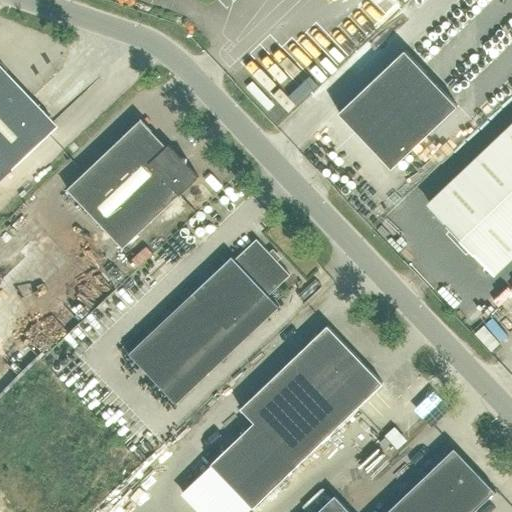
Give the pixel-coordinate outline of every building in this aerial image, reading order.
[(405,51),(339,113),(392,169),(457,106),(405,51)] [(0,67),(0,177),(55,126),(0,67)] [(141,119),(67,189),(123,248),(179,195),(180,195),(199,177),(186,164),(187,158),(181,158),(169,145),(167,147),(141,119)] [(511,135),(433,210),(489,269),(511,247),(511,135)] [(290,275),(256,239),(235,260),(232,257),(129,354),(165,392),(268,295),(290,275)] [(253,508),(383,383),(328,325),(241,408),(255,423),(211,464),(253,508)] [(386,511),(350,511),(335,495),(317,511),(473,511),(495,492),(454,448),(386,511)]
